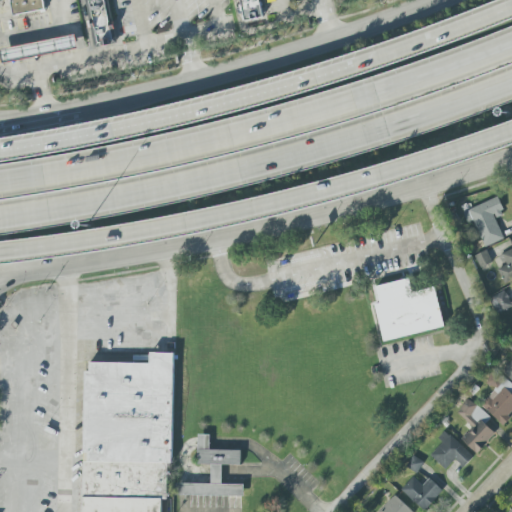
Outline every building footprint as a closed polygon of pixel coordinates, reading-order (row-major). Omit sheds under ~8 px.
[(12,0),(45,0),(48,10),(17,16),(12,0)] [(93,3),(110,0),(118,43),(102,46),(93,3)] [(240,0),(245,20),(263,16),(259,0),(240,0)] [(5,52),(64,42),(66,53),(7,63),(5,52)] [(484,247),(504,239),(495,219),(504,214),(497,198),(463,212),(467,223),(473,221),(484,247)] [(511,249),(501,254),(506,265),(497,269),(504,283),(511,279),(511,249)] [(492,263),(487,251),(475,256),(480,268),(492,263)] [(382,341),(444,327),(434,287),(412,292),(408,278),(375,286),(379,303),(374,305),(382,341)] [(511,298),(510,300),(504,290),(489,298),(498,314),(511,306),(511,298)] [(511,344),(509,348),(511,351),(511,359),(501,371),(511,381),(511,344)] [(173,353),(149,353),(149,363),(89,362),(89,371),(84,371),(81,511),(160,511),(161,499),(167,499),(167,464),(171,464),(173,353)] [(480,405),(501,425),(511,412),(511,395),(511,393),(511,384),(503,376),(498,382),(500,384),(480,405)] [(490,419),(468,398),(456,412),(472,427),(461,439),(476,454),(495,434),(485,424),(490,419)] [(463,467),(473,457),(447,433),(428,454),(446,470),(455,460),(463,467)] [(243,496),(244,485),(221,485),(222,465),(241,465),(241,450),(209,450),(209,435),(198,435),(197,465),(211,465),(210,484),(179,484),(178,495),(243,496)] [(406,467),(416,473),(423,462),(413,456),(406,467)] [(429,478),(422,486),(413,477),(401,490),(424,511),(443,491),(429,478)] [(412,511),(394,495),(378,511),(412,511)]
